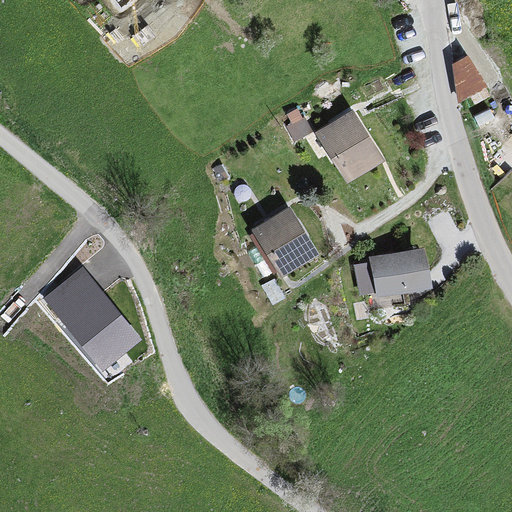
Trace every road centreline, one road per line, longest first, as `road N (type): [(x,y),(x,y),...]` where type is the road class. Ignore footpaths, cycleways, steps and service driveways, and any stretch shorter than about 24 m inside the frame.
road 1 (residential): [(0,134),(118,236),(154,300),(187,396),(217,433),(311,511)]
road 2 (unclassified): [(437,20),(446,105),(474,200),(511,281)]
road 3 (residential): [(437,20),(468,40),(511,115)]
